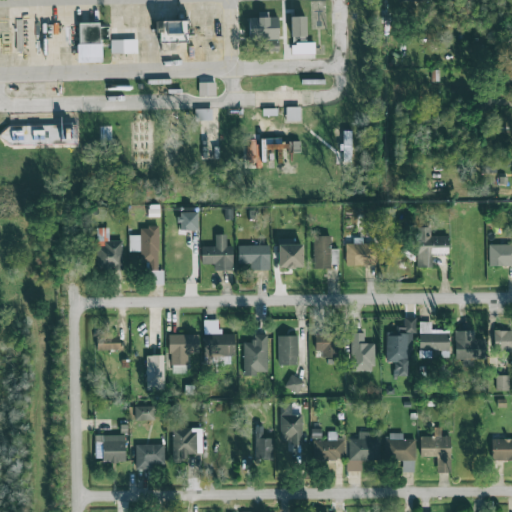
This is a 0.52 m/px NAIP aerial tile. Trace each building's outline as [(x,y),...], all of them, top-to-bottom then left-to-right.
[(306,37),(305,16),(289,17),(290,37),(306,37)] [(277,17),(262,17),(248,17),(249,39),(263,39),(264,52),(278,52),(277,17)] [(158,21),(157,40),(187,41),(187,22),(158,21)] [(99,23),(79,23),(78,44),(98,44),(99,23)] [(99,43),(108,43),(108,27),(99,27),(99,43)] [(110,54),(137,54),(136,40),(110,40),(110,54)] [(291,43),(291,54),(314,54),(314,42),(291,43)] [(198,97),(215,96),(215,82),(198,83),(198,97)] [(285,107),(286,122),(300,122),(299,107),(285,107)] [(196,121),(212,121),(211,108),(196,109),(196,121)] [(2,126),(2,138),(7,138),(7,146),(76,144),(76,124),(2,126)] [(262,166),(262,156),(262,145),(255,145),(255,140),(246,139),(245,165),(262,166)] [(197,211),(179,212),(179,232),(197,231),(197,211)] [(448,236),(430,236),(430,224),(417,224),(417,267),(431,268),(431,256),(447,256),(448,236)] [(128,235),(128,252),(141,252),(141,261),(158,261),(158,227),(140,227),(139,235),(128,235)] [(121,240),(108,241),(108,228),(96,228),(96,261),(93,261),(93,270),(122,270),(121,240)] [(232,271),(232,245),(225,245),(225,235),(214,235),(214,246),(201,246),(201,265),(213,265),(213,271),(232,271)] [(330,248),(330,235),(313,235),(313,268),(338,268),(338,248),(330,248)] [(376,243),(345,244),(346,266),(376,266),(376,243)] [(488,267),(511,266),(511,243),(487,244),(488,267)] [(302,269),(302,244),(278,244),(278,269),(302,269)] [(268,245),(237,246),(238,264),(250,263),(250,272),(269,271),(268,245)] [(163,270),(149,271),(149,286),(163,285),(163,270)] [(415,318),(403,318),(404,330),(385,330),(386,361),(393,361),(393,378),(408,378),(407,358),(412,358),(412,333),(415,333),(415,318)] [(219,320),(204,320),(204,351),(234,351),(234,333),(219,334),(219,320)] [(418,357),(431,358),(431,352),(448,352),(448,328),(431,328),(431,322),(419,321),(418,357)] [(337,328),(315,329),(316,357),(338,356),(337,328)] [(511,352),(511,330),(495,329),(494,352),(511,352)] [(474,330),(454,331),(455,359),(485,358),(484,339),(474,339),(474,330)] [(119,351),(118,331),(97,331),(97,352),(119,351)] [(374,373),(374,343),(363,343),(363,333),(351,333),(350,372),(374,373)] [(198,335),(170,334),(169,374),(186,374),(187,354),(198,355),(198,335)] [(266,334),(253,334),(254,341),(242,341),(243,375),(267,375),(266,334)] [(297,336),(278,336),(278,367),(297,367),(297,336)] [(146,355),(146,388),(164,387),(163,355),(146,355)] [(297,394),(303,380),(291,375),(285,389),(297,394)] [(498,391),(508,391),(508,376),(497,377),(498,391)] [(301,415),(291,415),(291,402),(280,402),(279,441),(290,441),(290,444),(301,444),(301,415)] [(134,421),(154,420),(154,405),(134,406),(134,421)] [(272,438),(262,438),(263,426),(255,425),(255,461),(272,461),(272,438)] [(202,454),(201,428),(171,429),(172,462),(187,461),(187,454),(202,454)] [(343,440),(336,439),(336,431),(327,431),(327,440),(320,440),(320,430),(312,429),(311,460),(343,461),(343,440)] [(379,438),(369,438),(369,431),(358,431),(358,438),(348,438),(347,472),(361,472),(361,461),(379,462),(379,438)] [(415,439),(401,439),(401,433),(389,433),(388,460),(414,460),(415,439)] [(125,463),(124,435),(94,435),(94,444),(102,444),(102,464),(125,463)] [(450,473),(449,435),(420,436),(420,448),(434,448),(435,473),(450,473)] [(511,438),(492,438),(492,462),(511,462),(511,438)] [(135,444),(135,470),(153,470),(153,465),(164,465),(163,444),(135,444)]
